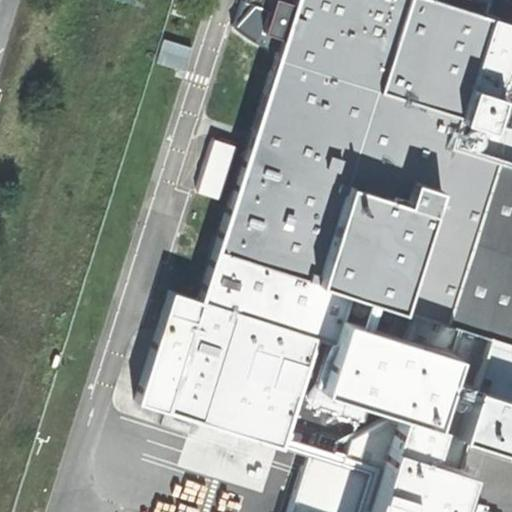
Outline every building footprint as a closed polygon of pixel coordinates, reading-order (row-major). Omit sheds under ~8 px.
[(455,114),(488,13),(446,0),(291,0),(290,2),(284,0),(257,0),(257,4),(265,7),(262,17),(259,29),(281,36),(197,298),(327,340),(314,382),(425,417),(455,323),(496,338),(511,342),(511,163),(475,151),(484,124),(455,114)] [(502,49),(511,52),(511,20),(502,49)] [(291,452),(314,382),(327,340),(197,298),(169,289),(133,402),(291,452)] [(511,342),(496,338),(465,438),(511,452),(511,342)] [(389,472),(314,451),(296,511),(467,511),(478,476),(395,452),(389,472)]
